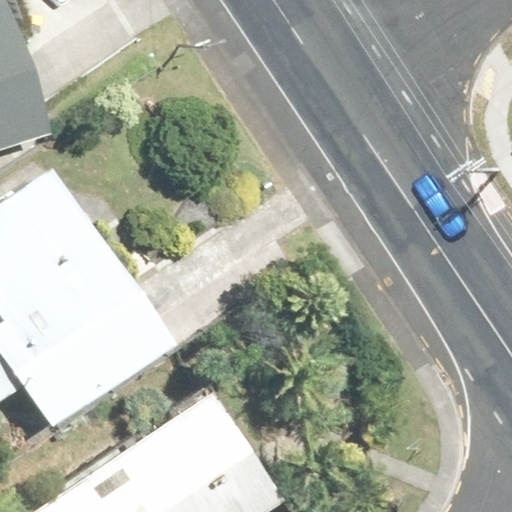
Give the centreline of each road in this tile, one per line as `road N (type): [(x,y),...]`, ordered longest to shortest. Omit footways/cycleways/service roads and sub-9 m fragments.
road 1 (tertiary): [(339,93),(511,344)]
road 2 (residential): [(471,0),(339,93)]
